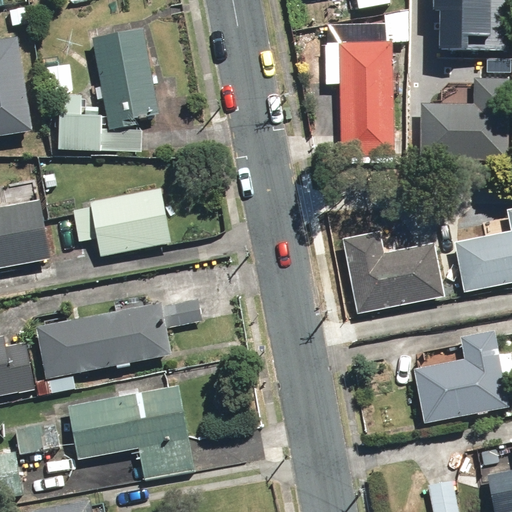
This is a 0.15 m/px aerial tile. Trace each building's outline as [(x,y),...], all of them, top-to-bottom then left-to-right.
[(434,0),(434,10),(441,10),(441,49),(511,50),(510,0),(434,0)] [(90,40),(105,119),(58,118),(58,154),(144,155),(144,122),(160,119),(142,30),(90,40)] [(21,42),(0,45),(0,140),(36,134),(21,42)] [(337,158),(391,158),(391,43),(337,43),(337,158)] [(420,105),(420,161),(505,162),(506,79),(476,79),(476,105),(420,105)] [(91,204),(101,258),(169,246),(159,192),(91,204)] [(0,211),(0,271),(50,261),(38,204),(0,211)] [(511,281),(511,209),(508,211),(511,231),(511,232),(455,243),(465,291),(511,281)] [(343,240),(357,312),(444,295),(434,245),(384,254),(380,232),(343,240)] [(37,326),(46,377),(169,355),(160,304),(37,326)] [(460,340),(464,366),(416,374),(426,427),(507,412),(502,387),(495,335),(460,340)] [(0,342),(0,399),(35,392),(24,337),(0,342)] [(79,466),(138,455),(143,482),(196,473),(188,430),(186,431),(179,389),(68,409),(79,466)] [(48,425),(17,428),(20,456),(51,453),(48,425)] [(511,473),(489,477),(495,511),(511,511),(511,444),(511,445),(511,450),(511,473)] [(15,454),(0,457),(0,499),(22,496),(15,454)] [(458,511),(455,486),(428,489),(430,511),(458,511)]
